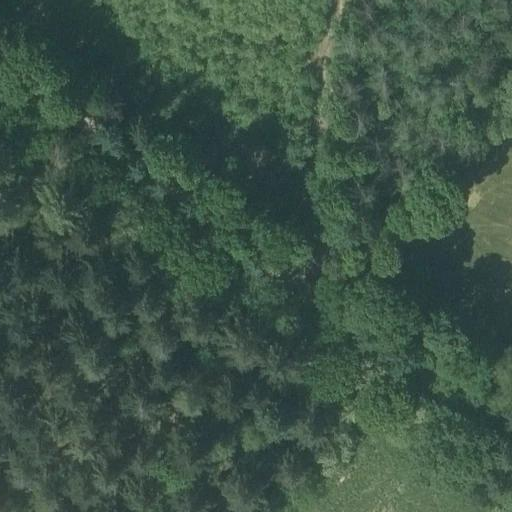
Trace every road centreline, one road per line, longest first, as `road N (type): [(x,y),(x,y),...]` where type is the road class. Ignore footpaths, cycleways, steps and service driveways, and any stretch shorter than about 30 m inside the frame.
road 1 (track): [(511,405),(441,381),(316,297),(0,59)]
road 2 (track): [(343,0),(325,87),(316,297),(362,262),(435,248)]
